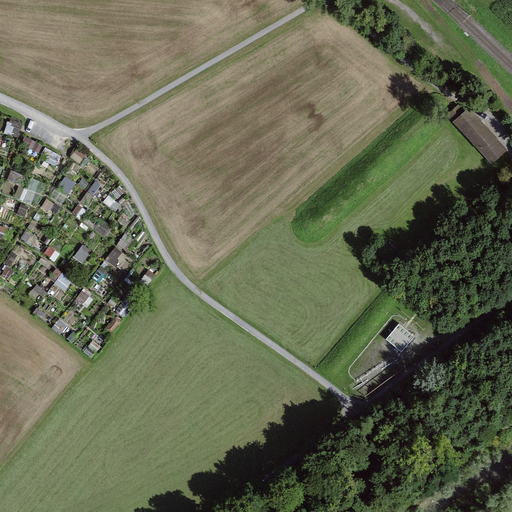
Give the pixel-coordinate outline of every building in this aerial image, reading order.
[(470,111),(454,124),(491,167),(507,154),(470,111)] [(46,147),(42,156),(58,164),(62,155),(46,147)] [(21,186),(25,174),(12,170),(5,191),(23,197),(26,188),(21,186)] [(60,189),(72,193),(76,180),(64,177),(60,189)] [(90,191),(83,200),(87,203),(94,194),(90,191)] [(84,243),(75,256),(83,262),(93,249),(84,243)] [(118,266),(127,255),(117,247),(108,257),(118,266)] [(63,272),(55,283),(65,290),(73,279),(63,272)] [(79,299),(85,302),(89,293),(82,290),(79,299)] [(399,323),(385,339),(401,352),(415,337),(399,323)]
